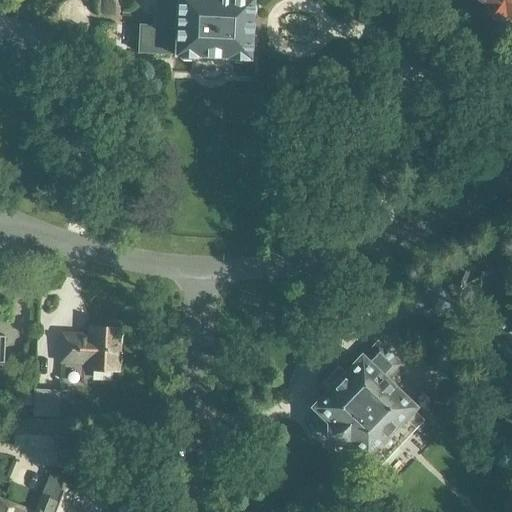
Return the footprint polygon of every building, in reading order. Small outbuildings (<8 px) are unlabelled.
[(176,53),(175,54),(176,54),(181,59),(193,60),(198,55),(199,55),(227,56),(227,57),(228,57),(232,62),(244,62),(249,58),(250,58),(250,51),(254,51),(255,36),(251,36),(252,15),(253,13),(253,12),(253,11),(253,9),(253,7),(253,6),(253,4),(253,3),(252,0),(153,0),(154,0),(153,8),(156,11),(155,16),(159,16),(159,25),(140,24),(139,52),(176,53)] [(511,0),(486,0),(493,5),(490,9),(504,20),(510,12),(511,12),(511,0)] [(411,6),(390,27),(430,69),(452,48),(411,6)] [(0,14),(0,45),(19,52),(17,56),(44,66),(55,34),(0,14)] [(441,275),(456,306),(457,308),(487,295),(484,288),(497,281),(488,262),(473,268),(470,262),(441,275)] [(119,329),(106,328),(91,328),(90,339),(79,338),(79,336),(63,335),(62,361),(89,363),(89,368),(117,369),(119,329)] [(511,343),(508,340),(494,355),(510,370),(511,367),(511,343)] [(380,465),(423,420),(422,419),(411,409),(413,406),(386,381),(401,364),(378,343),(363,359),(361,357),(345,374),(343,372),(328,388),(330,390),(315,406),(332,422),(330,424),(331,434),(338,441),(347,441),(349,439),(367,456),(368,454),(380,465)] [(61,390),(35,389),(34,415),(60,417),(61,390)] [(67,423),(17,420),(15,445),(66,447),(67,423)] [(66,511),(77,485),(59,478),(52,475),(41,502),(42,503),(38,511),(35,511),(0,497),(0,511),(66,511)]
